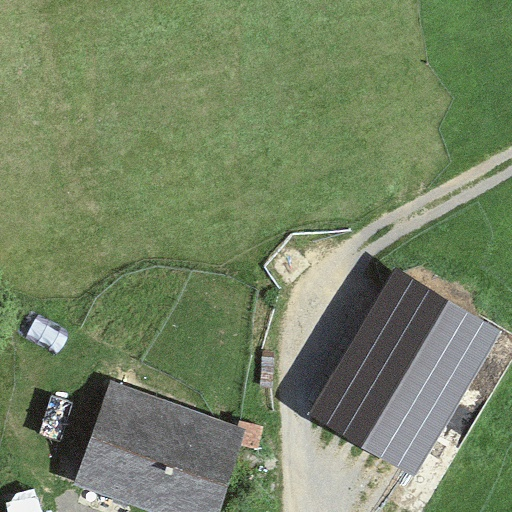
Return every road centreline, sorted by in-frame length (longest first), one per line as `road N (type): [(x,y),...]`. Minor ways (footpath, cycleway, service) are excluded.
road 1 (track): [(299,511),(303,371),(350,277),(511,169)]
road 2 (track): [(80,511),(48,435),(65,354)]
